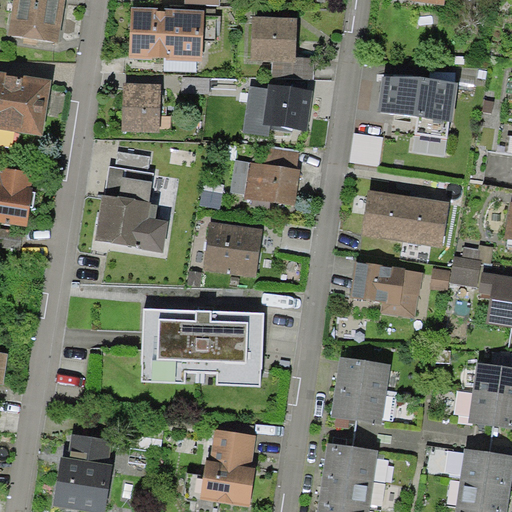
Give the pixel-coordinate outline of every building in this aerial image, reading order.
[(57,0),(10,0),(6,40),(53,45),(57,0)] [(194,17),(127,13),(124,62),(192,66),(194,17)] [(289,24),(247,21),(244,60),(286,63),(289,24)] [(458,84),(383,74),(381,93),(378,112),(453,121),(458,84)] [(41,82),(0,77),(0,132),(35,137),(41,82)] [(118,131),(151,132),(153,88),(120,87),(118,131)] [(307,98),(260,90),(254,126),(301,134),(307,98)] [(494,101),(485,99),(483,111),(491,113),(494,101)] [(383,138),(353,133),(349,162),(378,166),(383,138)] [(294,172),(249,161),(241,194),(285,205),(294,172)] [(104,167),(92,239),(161,250),(166,219),(140,215),(146,174),(104,167)] [(0,220),(25,224),(32,177),(0,172),(0,220)] [(389,193),(369,190),(361,234),(402,241),(409,196),(389,193)] [(429,200),(409,196),(402,241),(442,247),(449,203),(429,200)] [(262,232),(203,225),(198,273),(257,279),(262,232)] [(481,261),(454,257),(450,282),(477,287),(481,261)] [(423,271),(356,261),(350,297),(382,301),(380,313),(416,318),(423,271)] [(450,271),(433,268),(430,289),(447,292),(450,271)] [(511,276),(483,272),(479,293),(490,295),(485,322),(511,326),(511,276)] [(102,356),(150,376),(186,342),(163,302),(110,306),(102,356)] [(391,364),(340,357),(337,375),(336,387),(387,394),(391,364)] [(473,391),(511,396),(511,367),(477,363),(473,391)] [(386,396),(387,394),(336,387),(334,399),(331,417),(382,424),(383,420),(386,396)] [(511,396),(473,391),(468,422),(511,428),(511,396)] [(396,397),(386,396),(383,420),(393,421),(396,397)] [(192,501),(246,510),(252,472),(239,470),(244,439),(211,434),(206,459),(199,458),(192,501)] [(67,439),(65,460),(53,458),(48,506),(103,511),(107,467),(97,466),(100,442),(67,439)] [(325,459),(323,473),(374,480),(378,450),(328,443),(325,459)] [(511,455),(465,448),(460,479),(511,487),(511,482),(511,455)] [(370,509),(374,480),(323,473),(321,489),(319,501),(370,509)] [(507,511),(509,502),(511,487),(460,479),(456,507),(491,511),(507,511)] [(369,511),(370,509),(319,501),(318,510),(317,511),(369,511)]
